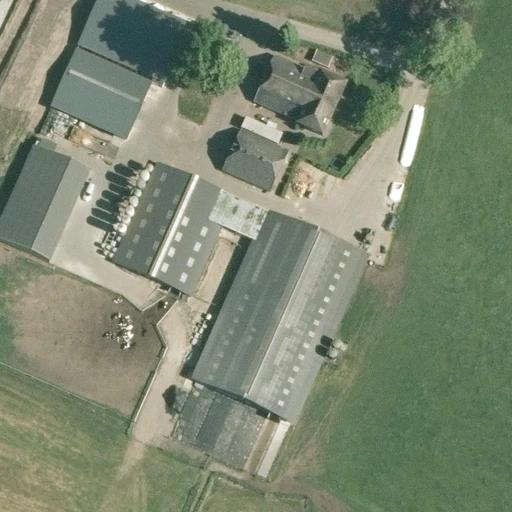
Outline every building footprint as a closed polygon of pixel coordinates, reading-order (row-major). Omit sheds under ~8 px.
[(0,0),(0,31),(4,33),(16,0),(0,0)] [(90,21),(104,28),(109,18),(94,12),(90,21)] [(51,109),(126,142),(151,85),(76,52),(51,109)] [(332,59),(316,52),(312,62),(327,69),(332,59)] [(296,125),(322,137),(345,86),(320,74),(318,77),(303,70),(303,69),(274,56),(253,103),(297,123),(296,125)] [(222,173),(270,195),(289,152),(241,130),(222,173)] [(0,224),(0,239),(51,262),(90,172),(33,147),(0,224)] [(194,381),(291,423),(364,255),(156,164),(112,264),(224,314),(194,381)] [(347,180),(353,191),(378,177),(372,166),(347,180)]
